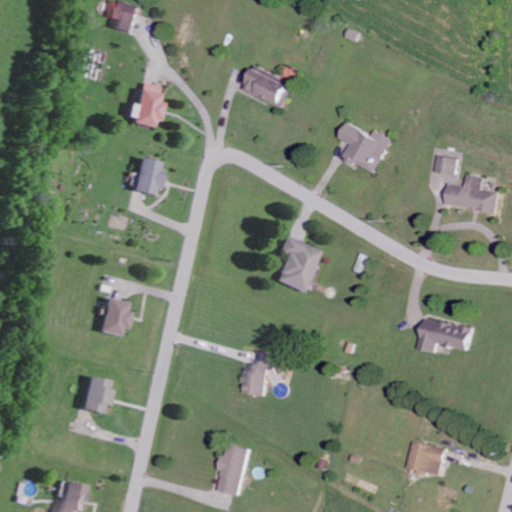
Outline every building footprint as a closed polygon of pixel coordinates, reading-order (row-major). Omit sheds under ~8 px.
[(134,34),(143,7),(124,1),(115,28),(134,34)] [(256,67),(245,90),(284,108),(295,86),(256,67)] [(163,87),(140,82),(136,104),(128,103),(125,121),(155,127),(163,87)] [(375,175),(393,140),(377,131),(374,136),(349,123),(341,139),(353,145),(345,159),(375,175)] [(461,158),(440,156),(439,173),(459,175),(461,158)] [(156,195),(161,170),(158,170),(160,162),(138,157),(131,191),(156,195)] [(448,205),(498,213),(501,192),(485,190),(487,178),(470,175),(468,186),(451,184),(448,205)] [(285,254),(274,281),(304,293),(321,250),(285,236),(278,252),(285,254)] [(98,332),(119,337),(121,329),(126,330),(130,312),(125,311),(127,302),(105,298),(98,332)] [(475,330),(429,317),(420,349),(437,354),(440,343),(469,351),(475,330)] [(267,397),(274,353),(258,351),(256,364),(250,363),(246,384),(248,384),(246,394),(267,397)] [(80,409),(101,414),(103,406),(108,407),(111,390),(107,389),(109,381),(87,376),(80,409)] [(449,449),(418,441),(411,469),(443,477),(449,449)] [(219,490),(241,496),(254,450),(232,444),(219,490)] [(86,485),(64,482),(59,511),(83,511),(86,494),(84,494),(86,485)]
